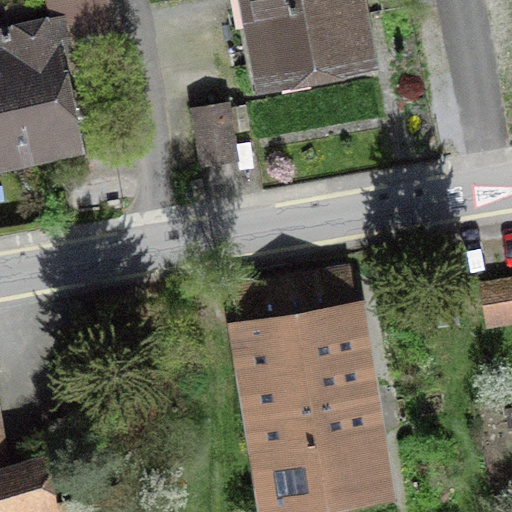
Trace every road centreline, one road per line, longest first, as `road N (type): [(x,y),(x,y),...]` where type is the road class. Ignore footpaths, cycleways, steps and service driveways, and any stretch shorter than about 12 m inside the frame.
road 1 (residential): [(151,232),(511,176)]
road 2 (residential): [(151,232),(131,0)]
road 3 (residential): [(0,265),(151,232)]
